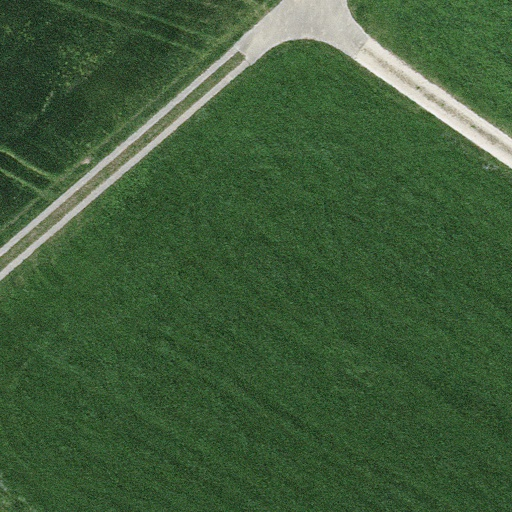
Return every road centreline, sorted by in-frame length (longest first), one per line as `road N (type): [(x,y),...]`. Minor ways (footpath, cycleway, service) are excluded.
road 1 (track): [(0,247),(286,0)]
road 2 (track): [(511,124),(338,0)]
